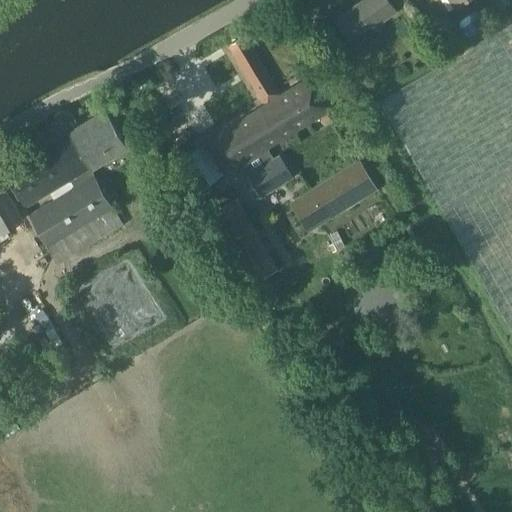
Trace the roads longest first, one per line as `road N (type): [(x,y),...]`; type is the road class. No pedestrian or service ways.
road 1 (track): [(289,266),(341,311),(477,511)]
road 2 (residential): [(0,135),(253,0)]
road 3 (track): [(0,429),(93,369),(43,280),(0,262)]
